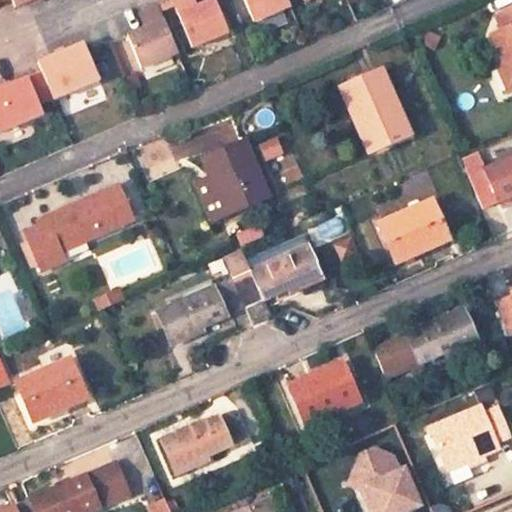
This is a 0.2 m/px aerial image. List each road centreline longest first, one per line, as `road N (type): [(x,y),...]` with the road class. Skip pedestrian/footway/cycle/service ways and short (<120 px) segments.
road 1 (residential): [(0,472),(511,246)]
road 2 (residential): [(0,189),(430,0)]
road 3 (residential): [(0,46),(111,0)]
